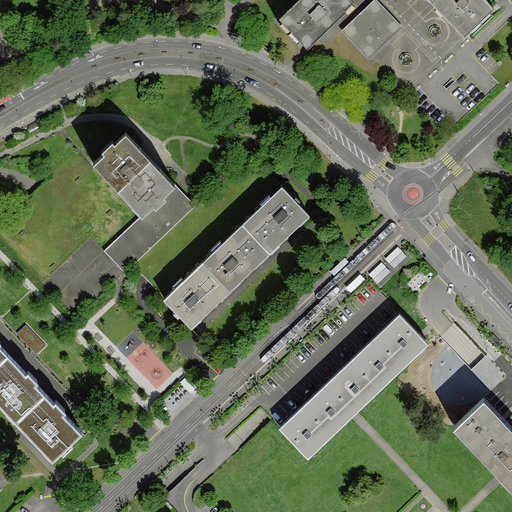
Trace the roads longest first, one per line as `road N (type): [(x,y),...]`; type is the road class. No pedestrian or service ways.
road 1 (secondary): [(407,178),(304,90),(213,47),(118,49),(0,108)]
road 2 (secondary): [(0,125),(104,73),(158,63),(201,66),(277,95),(396,196)]
road 3 (residential): [(97,511),(226,389)]
